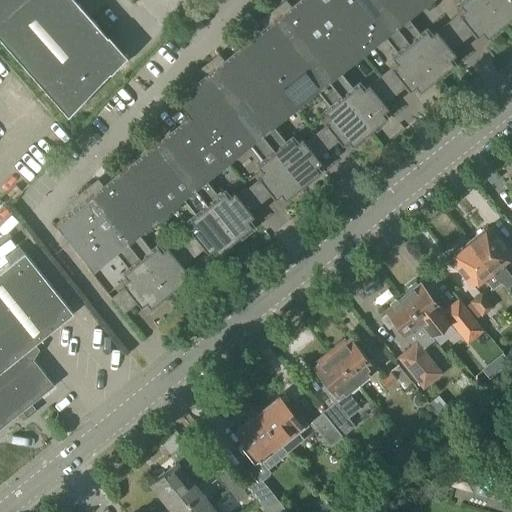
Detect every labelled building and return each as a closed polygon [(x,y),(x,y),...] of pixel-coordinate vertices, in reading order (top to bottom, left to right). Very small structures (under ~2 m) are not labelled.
[(74,0),(20,0),(0,18),(0,39),(67,116),(124,57),(74,0)] [(0,0),(0,18),(20,0),(0,0)] [(341,72),(362,55),(316,0),(300,0),(290,9),(285,3),(279,8),(262,22),(266,28),(243,46),(295,109),(317,91),(330,107),(324,111),(329,117),(323,121),(342,145),(348,140),(352,146),(387,118),(382,113),(388,108),(369,85),(363,89),(359,84),(353,88),(341,72)] [(408,18),(430,1),(429,0),(316,0),(362,55),(384,37),(397,53),(392,57),(396,63),(390,67),(409,91),(415,87),(419,92),(454,64),(450,59),(455,54),(436,31),(431,35),(426,30),(421,34),(408,18)] [(511,0),(429,0),(430,1),(430,0),(463,0),(459,3),(463,9),(458,13),(477,37),(482,33),(487,38),(511,17),(511,0)] [(273,126),(295,109),(243,46),(223,63),(218,57),(200,71),(194,76),(199,82),(176,100),(190,117),(228,162),(250,145),(262,161),(257,165),(261,171),(256,175),(275,199),(280,194),(285,200),(319,172),(315,167),(320,162),(302,139),(296,143),(292,138),(286,142),(273,126)] [(206,180),(228,162),(190,117),(169,134),(165,128),(141,147),(145,153),(121,172),(158,219),(182,199),(195,215),(190,219),(194,225),(189,229),(208,253),(213,248),(217,254),(252,226),(248,221),(253,216),(234,193),(229,197),(224,192),(219,196),(206,180)] [(158,219),(121,172),(102,188),(97,182),(73,201),(78,207),(56,225),(93,271),(115,253),(128,269),(122,273),(127,279),(121,283),(140,307),(146,302),(150,308),(185,280),(180,275),(186,270),(167,247),(161,251),(157,246),(151,250),(139,234),(158,219)] [(508,288),(511,284),(511,277),(504,268),(500,263),(510,255),(489,229),(471,244),(496,274),(508,288)] [(508,288),(496,274),(471,244),(451,259),(472,286),(482,278),(486,282),(492,289),(501,283),(506,289),(508,288)] [(0,428),(54,385),(28,353),(26,350),(73,313),(24,252),(0,271),(0,428)] [(408,289),(410,292),(401,299),(421,324),(431,336),(449,322),(441,312),(442,311),(420,284),(417,286),(415,283),(408,289)] [(482,317),(493,307),(481,293),(470,302),(482,317)] [(442,373),(423,348),(434,340),(421,324),(401,299),(399,300),(395,300),(390,304),(390,308),(386,311),(388,314),(381,320),(388,328),(395,323),(413,345),(398,357),(423,389),(442,373)] [(483,331),(458,299),(442,311),(441,312),(449,322),(467,344),(483,331)] [(333,354),(360,386),(370,378),(368,376),(376,370),(352,339),(333,354)] [(323,412),(343,436),(355,426),(348,418),(360,408),(349,395),(360,386),(333,354),(315,369),(326,383),(321,388),(334,403),(323,412)] [(398,366),(378,381),(388,394),(402,384),(405,388),(411,384),(398,366)] [(421,407),(425,403),(425,398),(422,395),(416,395),(413,398),(413,403),(416,407),(421,407)] [(278,398),(257,415),(280,443),(288,452),(304,439),(299,434),(309,426),(291,404),(286,408),(278,398)] [(330,446),(343,436),(323,412),(311,422),(330,446)] [(267,469),(288,452),(280,443),(257,415),(237,431),(246,441),(240,446),(257,467),(262,462),(267,469)] [(210,471),(220,463),(206,445),(195,454),(210,471)] [(169,505),(193,485),(176,464),(152,483),(169,505)] [(240,480),(266,511),(287,511),(252,469),(240,480)] [(221,477),(230,489),(237,483),(227,472),(221,477)] [(237,483),(230,489),(240,501),(247,496),(237,483)] [(174,511),(201,511),(209,505),(193,485),(169,505),(174,511)]
